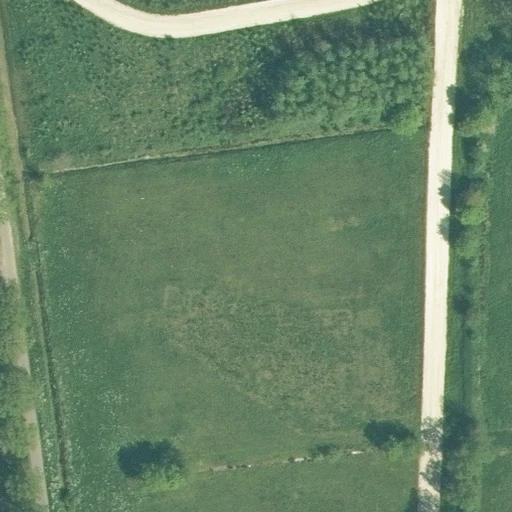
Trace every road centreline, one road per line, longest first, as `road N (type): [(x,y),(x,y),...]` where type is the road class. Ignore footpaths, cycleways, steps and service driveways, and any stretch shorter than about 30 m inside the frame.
road 1 (unclassified): [(43,511),(0,186)]
road 2 (track): [(339,0),(171,29),(126,19),(93,0)]
